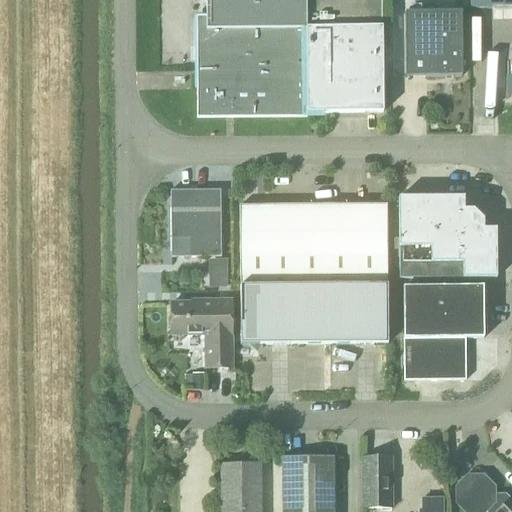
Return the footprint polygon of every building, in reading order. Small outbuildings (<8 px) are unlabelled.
[(197,118),(307,117),(307,114),(383,113),(381,0),(205,0),(206,22),(196,22),(197,118)] [(511,0),(470,0),(470,9),(511,8),(511,0)] [(405,77),(461,77),(461,13),(405,13),(405,77)] [(220,191),(170,191),(170,241),(171,258),(187,258),(221,258),(220,191)] [(399,279),(496,279),(496,230),(483,230),(483,220),(473,211),(464,211),(463,198),(398,198),(399,279)] [(327,206),(329,288),(387,288),(386,205),(327,206)] [(240,289),(329,288),(327,206),(239,206),(240,289)] [(403,288),(403,312),(403,335),(465,334),(465,339),(483,339),(483,311),(483,287),(403,288)] [(262,345),(323,345),(387,345),(387,288),(329,288),(240,289),(240,345),(248,345),(257,354),(262,345)] [(205,369),(231,369),(231,301),(199,301),(199,303),(171,304),(171,336),(205,335),(205,369)] [(403,335),(403,358),(403,382),(465,381),(465,357),(465,339),(465,334),(403,335)] [(333,511),(333,458),(281,459),(281,511),(333,511)] [(362,509),(392,509),(392,463),(362,463),(362,509)] [(220,511),(260,511),(260,465),(220,466),(220,511)] [(511,511),(511,498),(511,500),(506,495),(494,495),(494,488),(483,476),(467,476),(455,488),(456,504),(463,511),(511,511)] [(422,499),(421,511),(442,511),(443,499),(422,499)]
